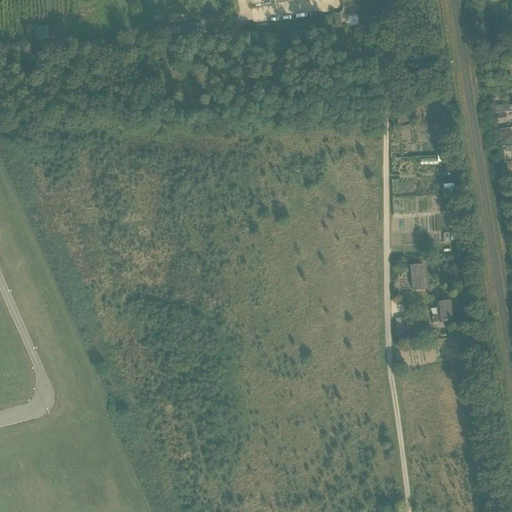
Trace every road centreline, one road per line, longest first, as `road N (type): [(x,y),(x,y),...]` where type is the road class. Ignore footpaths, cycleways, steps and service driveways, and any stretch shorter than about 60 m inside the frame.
road 1 (track): [(386,47),(388,345),(408,511)]
road 2 (unclassified): [(0,283),(46,394),(31,413),(0,420)]
